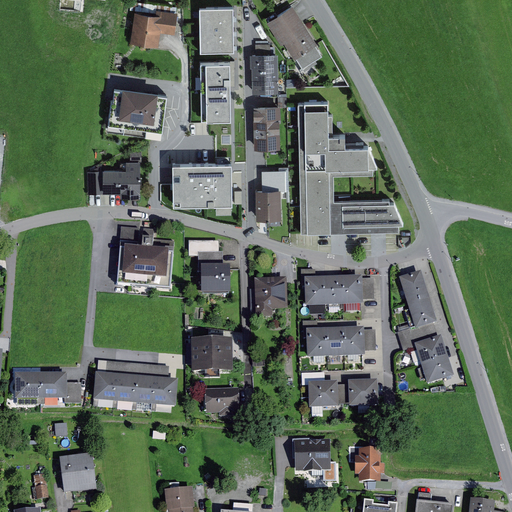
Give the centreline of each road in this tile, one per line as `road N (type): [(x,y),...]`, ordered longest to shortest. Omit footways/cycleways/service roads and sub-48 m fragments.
road 1 (residential): [(0,232),(85,212),(158,214),(358,263),(385,262),(437,241)]
road 2 (residential): [(314,0),(384,116),(430,216)]
road 3 (residential): [(437,241),(511,472)]
